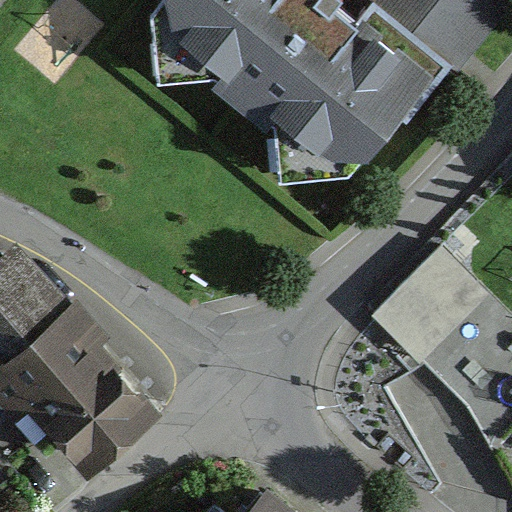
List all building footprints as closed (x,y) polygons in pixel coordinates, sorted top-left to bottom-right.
[(93,64),(124,0),(41,0),(26,31),(93,64)] [(343,0),(166,0),(159,9),(163,88),(220,82),(279,133),(282,188),(366,184),(443,84),(343,0)] [(511,7),(511,0),(401,0),(472,57),(511,7)] [(428,369),(493,285),(437,242),(372,327),(428,369)] [(22,247),(0,266),(0,373),(8,366),(105,476),(171,419),(22,247)] [(298,511),(268,485),(244,511),(298,511)]
